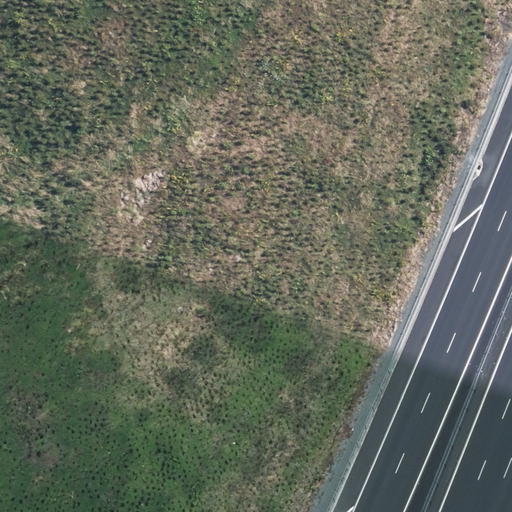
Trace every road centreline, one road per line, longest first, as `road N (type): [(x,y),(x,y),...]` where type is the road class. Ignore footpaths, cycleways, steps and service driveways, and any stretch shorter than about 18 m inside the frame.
road 1 (motorway): [(356,511),(511,142)]
road 2 (motorway): [(511,382),(459,511)]
